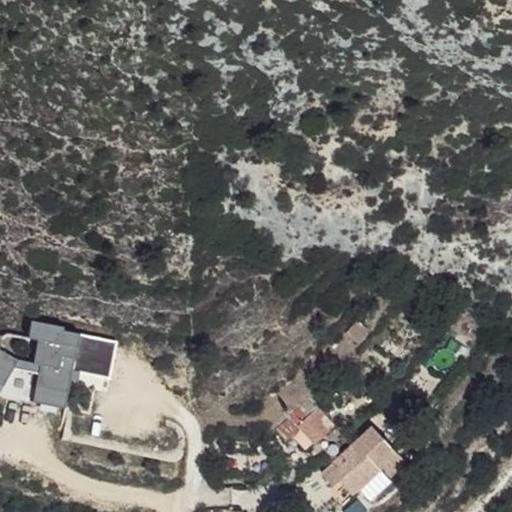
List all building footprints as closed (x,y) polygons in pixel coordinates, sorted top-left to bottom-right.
[(0,383),(14,386),(10,415),(42,421),(48,383),(86,389),(92,351),(54,345),(52,358),(36,355),(38,338),(5,333),(2,351),(12,353),(9,375),(0,373),(0,383)] [(308,397),(275,430),(288,441),(293,435),(300,427),(316,442),(336,424),(308,397)] [(372,426),(321,474),(333,487),(344,478),(357,492),(359,490),(370,502),(392,481),(381,468),(396,452),(372,426)] [(300,427),(293,435),(309,450),(316,442),(300,427)] [(396,452),(381,468),(392,481),(407,464),(396,452)]
